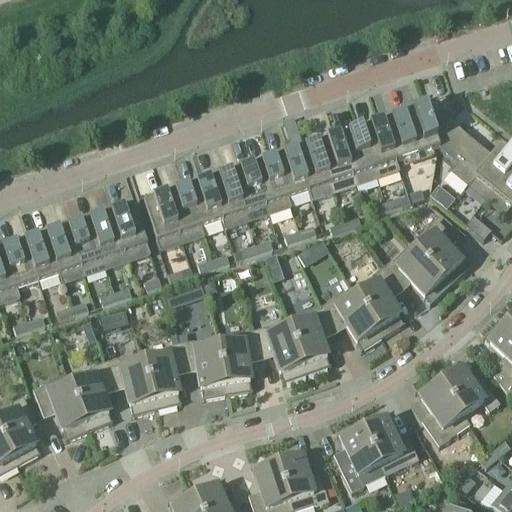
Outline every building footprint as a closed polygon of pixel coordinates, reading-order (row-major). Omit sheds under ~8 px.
[(404,121),(383,128),(396,167),(397,167),(440,152),(430,121),(427,113),(418,116),(416,109),(402,114),(404,121)] [(441,117),(430,121),(440,152),(458,167),(451,175),(486,204),(511,172),(511,159),(500,149),(492,160),(441,117)] [(383,128),(361,135),(377,184),(400,176),(397,167),(396,167),(383,128)] [(361,135),(340,142),(356,191),(377,184),(361,135)] [(340,142),(318,149),(334,198),(356,191),(340,142)] [(318,149),(296,156),(309,196),(308,196),(311,206),(334,198),(318,149)] [(296,156),(275,164),(288,203),(308,196),(309,196),(296,156)] [(275,164),(253,171),(269,220),(291,212),(288,203),(275,164)] [(253,171),(231,178),(247,227),(269,220),(253,171)] [(511,172),(486,204),(504,219),(510,212),(511,212),(511,172)] [(231,178),(209,185),(222,225),(221,225),(224,234),(247,227),(231,178)] [(209,185),(188,192),(201,232),(202,231),(221,225),(222,225),(209,185)] [(436,189),(428,200),(445,214),(454,203),(436,189)] [(188,192),(166,200),(182,248),(205,241),(202,231),(201,232),(188,192)] [(422,194),(411,198),(414,206),(425,202),(422,194)] [(182,248),(166,200),(143,207),(160,256),(182,248)] [(400,203),(385,207),(388,217),(403,212),(400,203)] [(388,217),(385,207),(371,212),(374,221),(388,217)] [(134,210),(112,218),(128,266),(150,259),(134,210)] [(112,218),(90,225),(106,274),(128,266),(112,218)] [(465,230),(483,246),(491,236),(473,221),(465,230)] [(358,223),(344,227),(347,237),(361,232),(358,223)] [(409,248),(408,249),(448,292),(467,275),(466,274),(447,254),(456,246),(436,224),(425,233),(426,234),(409,249),(409,248)] [(90,225),(68,232),(85,281),(106,274),(90,225)] [(347,237),(344,227),(329,232),(332,241),(347,237)] [(313,231),(299,236),(302,245),(316,241),(313,231)] [(68,232),(47,239),(60,279),(58,279),(62,289),(85,281),(68,232)] [(302,245),(299,236),(284,241),(287,250),(302,245)] [(47,239),(25,247),(38,286),(58,279),(60,279),(47,239)] [(269,246),(255,251),(258,260),(272,255),(269,246)] [(25,247),(3,254),(16,293),(17,293),(38,286),(25,247)] [(391,265),(382,274),(400,298),(411,288),(429,308),(429,309),(430,310),(448,292),(408,249),(407,249),(408,250),(392,266),(391,265)] [(258,260),(255,251),(240,255),(243,265),(258,260)] [(3,254),(0,255),(0,309),(20,303),(17,293),(16,293),(3,254)] [(306,257),(299,260),(305,270),(312,266),(306,257)] [(226,260),(212,265),(215,274),(229,269),(226,260)] [(275,260),(264,264),(267,273),(278,269),(275,260)] [(215,274),(212,265),(197,270),(200,279),(215,274)] [(352,292),(351,293),(382,343),(404,329),(404,328),(403,329),(388,306),(400,298),(382,274),(371,281),(372,281),(352,293),(352,292)] [(167,280),(170,289),(185,284),(182,275),(167,280)] [(144,288),(147,297),(161,292),(158,283),(144,288)] [(216,285),(206,288),(209,297),(216,295),(218,291),(216,285)] [(128,293),(114,297),(117,307),(131,302),(128,293)] [(331,305),(321,312),(334,339),(346,332),(361,355),(360,356),(361,357),(382,343),(351,293),(350,293),(351,294),(332,306),(331,305)] [(117,307),(114,297),(100,302),(103,311),(117,307)] [(85,307),(71,312),(74,321),(88,316),(85,307)] [(141,319),(138,307),(127,310),(130,322),(141,319)] [(511,311),(500,324),(511,335),(511,311)] [(74,321),(71,312),(56,317),(59,326),(74,321)] [(287,323),(286,324),(306,380),(331,371),(330,370),(329,370),(320,344),(334,339),(321,312),(309,316),(309,317),(288,325),(287,323)] [(125,317),(100,323),(103,336),(128,329),(125,317)] [(42,322),(27,326),(30,336),(45,331),(42,322)] [(264,332),(253,336),(260,365),(273,361),(282,387),(282,388),(306,380),(286,324),(286,325),(265,333),(264,332)] [(511,335),(500,324),(482,343),(483,344),(484,343),(504,362),(495,371),(500,375),(493,382),(508,401),(511,397),(511,335)] [(30,336),(27,326),(13,331),(16,340),(30,336)] [(218,342),(217,342),(227,400),(252,396),(252,395),(251,395),(246,368),(260,365),(253,336),(240,338),(240,339),(218,343),(218,342)] [(186,338),(176,340),(179,348),(188,347),(186,338)] [(188,347),(179,348),(185,378),(197,376),(202,403),(201,403),(201,405),(227,400),(217,342),(216,342),(216,343),(194,347),(194,346),(188,347)] [(142,357),(156,415),(181,409),(181,408),(180,408),(173,381),(185,378),(179,348),(165,352),(165,353),(143,358),(142,357)] [(119,364),(104,367),(113,396),(125,393),(132,420),(131,420),(131,421),(156,415),(142,357),(141,358),(141,359),(119,364)] [(68,381),(67,381),(89,437),(113,427),(112,426),(111,427),(101,401),(113,396),(104,367),(89,373),(90,374),(68,382),(68,381)] [(457,368),(436,382),(469,431),(470,431),(463,421),(482,408),(489,417),(500,410),(483,385),(472,392),(457,369),(457,368)] [(89,437),(67,381),(66,381),(67,383),(46,391),(45,390),(33,395),(43,423),(55,419),(65,444),(64,445),(65,446),(89,437)] [(469,431),(436,382),(414,397),(415,398),(416,398),(431,420),(421,427),(439,452),(450,444),(449,444),(468,431),(469,432),(469,431)] [(0,438),(18,471),(41,459),(40,458),(39,458),(26,434),(37,428),(23,402),(11,408),(11,409),(0,415),(0,438)] [(382,417),(359,428),(385,482),(386,482),(385,481),(406,471),(418,465),(405,438),(394,444),(382,419),(383,418),(382,417)] [(385,482),(359,428),(336,440),(337,441),(346,459),(335,464),(351,498),(364,492),(363,491),(384,481),(384,482),(385,482)] [(0,481),(18,471),(0,438),(0,481)] [(504,446),(492,456),(498,463),(510,453),(504,446)] [(299,455),(275,463),(290,511),(310,511),(315,511),(328,507),(319,479),(307,482),(299,456),(300,456),(299,455)] [(498,463),(492,456),(480,466),(486,473),(498,463)] [(290,511),(275,463),(250,470),(251,472),(252,471),(260,498),(248,501),(251,511),(290,511)] [(458,494),(465,500),(475,488),(468,481),(458,494)] [(213,485),(190,496),(197,511),(238,511),(236,506),(225,511),(213,487),(214,486),(213,485)] [(170,511),(197,511),(190,496),(167,507),(167,508),(168,508),(170,511)] [(511,511),(511,502),(507,499),(496,511),(511,511)]
